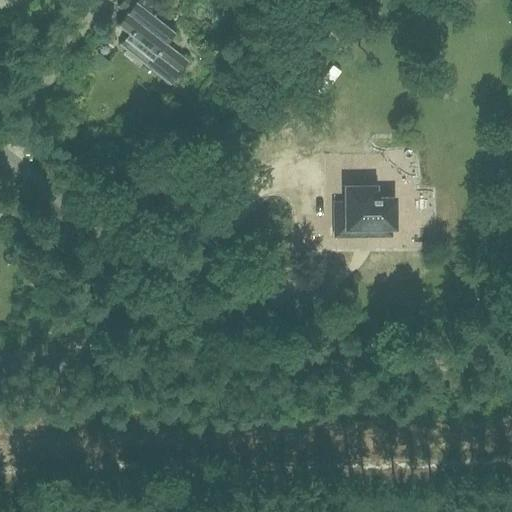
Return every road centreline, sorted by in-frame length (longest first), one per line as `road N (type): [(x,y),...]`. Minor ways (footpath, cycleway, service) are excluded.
road 1 (track): [(0,455),(511,451)]
road 2 (residential): [(216,364),(196,311),(0,149)]
road 3 (residential): [(216,364),(511,362)]
road 4 (residential): [(0,366),(216,364)]
